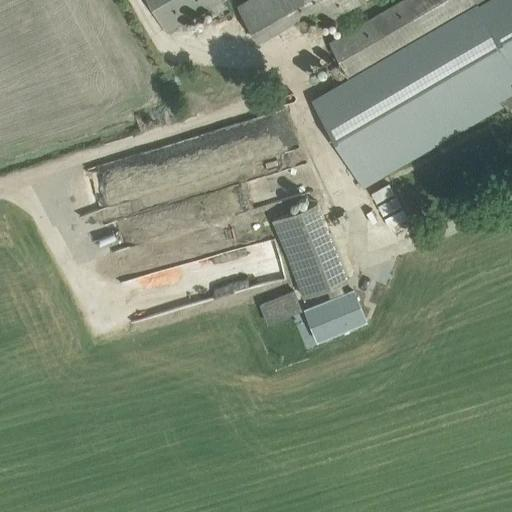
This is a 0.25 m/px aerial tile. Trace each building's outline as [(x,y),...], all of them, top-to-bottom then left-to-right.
[(149,0),(168,31),(211,5),(216,13),(227,6),(222,0),(249,0),(240,6),(260,39),(311,10),(320,26),(336,17),(345,33),(330,41),(350,76),(480,0),(149,0)] [(511,0),(489,0),(315,101),(364,186),(504,104),(503,103),(507,101),(510,106),(511,105),(511,0)] [(304,297),(348,279),(317,202),(273,220),(304,297)] [(176,311),(170,271),(122,278),(128,319),(176,311)] [(355,288),(307,307),(318,334),(366,315),(355,288)]
